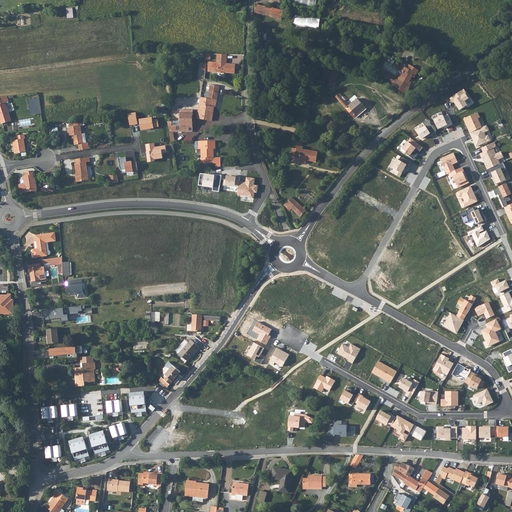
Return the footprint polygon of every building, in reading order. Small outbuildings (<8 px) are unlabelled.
[(255,4),(254,12),(270,16),(273,8),(255,4)] [(281,20),(284,11),(273,8),(270,16),(281,20)] [(296,16),(295,26),(320,28),(321,19),(296,16)] [(209,62),(209,65),(208,71),(235,73),(235,64),(227,64),(227,54),(218,54),(217,62),(209,62)] [(404,66),(406,64),(402,62),(397,70),(403,73),(401,76),(400,76),(398,80),(397,79),(394,84),(393,86),(406,94),(410,87),(409,86),(408,85),(410,81),(409,81),(412,76),(414,77),(419,70),(411,65),(408,69),(404,66)] [(394,84),(397,79),(394,78),(383,71),(380,75),(394,84)] [(208,98),(217,100),(219,86),(211,85),(209,93),(208,98)] [(463,88),(449,98),(453,103),(454,102),(460,111),(466,106),(467,107),(474,103),(463,88)] [(0,118),(2,123),(11,121),(5,102),(8,101),(6,96),(0,97),(0,118)] [(206,98),(201,97),(198,111),(209,113),(210,106),(213,107),(216,107),(217,100),(208,98),(206,98)] [(357,116),(366,108),(358,99),(353,103),(349,106),(347,104),(343,100),(341,102),(349,112),(351,109),(357,116)] [(169,132),(193,132),(193,110),(181,110),(180,121),(168,121),(169,132)] [(209,113),(198,111),(197,118),(207,120),(209,113)] [(136,113),(128,114),(130,126),(138,124),(136,113)] [(464,119),(470,133),(481,127),(477,119),(480,118),(477,113),(464,119)] [(444,115),(435,119),(439,128),(448,124),(448,126),(452,124),(448,115),(445,117),(444,115)] [(152,117),(139,119),(141,130),(154,128),(159,127),(158,119),(153,120),(152,117)] [(427,119),(423,123),(425,126),(418,131),(423,138),(425,137),(426,138),(436,132),(427,119)] [(481,127),(470,133),(476,146),(490,140),(488,135),(486,136),(484,132),(489,130),(487,125),(481,127)] [(83,143),(82,134),(81,126),(80,126),(70,128),(68,128),(69,136),(73,135),(75,145),(78,144),(79,151),(83,150),(87,150),(89,149),(88,143),(87,143),(83,143)] [(24,139),(25,139),(25,134),(17,136),(17,140),(13,140),(15,154),(25,152),(24,148),(26,148),(24,139)] [(411,137),(402,148),(411,155),(414,151),(416,149),(420,152),(424,147),(411,137)] [(216,149),(216,143),(207,143),(207,141),(199,141),(199,149),(201,149),(202,163),(216,163),(216,157),(213,157),(213,154),(214,154),(214,149),(216,149)] [(495,141),(481,148),(482,151),(479,153),(487,169),(500,163),(498,160),(503,157),(500,152),(496,154),(493,148),(497,146),(495,141)] [(155,143),(145,144),(148,163),(155,162),(155,160),(163,158),(162,153),(167,153),(166,145),(155,147),(155,143)] [(302,146),(298,145),(297,149),(296,156),(295,158),(300,159),(299,162),(306,163),(306,160),(316,162),(318,152),(302,149),(302,146)] [(458,162),(454,153),(441,159),(447,173),(449,173),(455,170),(453,164),(458,162)] [(86,162),(90,161),(90,157),(86,158),(86,157),(76,159),(76,163),(75,164),(77,176),(76,176),(77,182),(89,180),(86,162)] [(392,159),(389,166),(397,170),(394,174),(400,177),(407,164),(396,158),(395,160),(392,159)] [(500,163),(487,169),(489,173),(491,173),(496,185),(507,180),(503,172),(508,170),(504,161),(500,163)] [(462,167),(455,170),(449,173),(451,178),(454,177),(458,187),(467,182),(462,172),(464,171),(462,167)] [(36,181),(35,181),(33,171),(23,172),(24,176),(23,176),(24,184),(19,184),(20,192),(25,191),(25,192),(37,190),(36,181)] [(215,175),(200,173),(198,185),(213,188),(213,190),(219,191),(221,175),(215,174),(215,175)] [(111,183),(119,182),(117,174),(112,175),(113,180),(110,181),(111,183)] [(236,177),(227,176),(226,180),(224,179),(223,186),(238,188),(239,187),(240,181),(236,180),(236,177)] [(254,179),(246,178),(246,182),(239,187),(238,188),(237,194),(248,196),(248,197),(253,198),(254,193),(257,193),(257,186),(253,186),(254,179)] [(511,179),(499,186),(506,202),(511,199),(511,194),(510,190),(511,188),(511,179)] [(470,186),(457,192),(459,197),(462,195),(465,201),(462,203),(464,207),(477,201),(470,186)] [(301,217),(306,211),(292,198),(284,205),(290,210),(292,208),(301,217)] [(474,207),(466,210),(468,214),(467,215),(469,220),(474,218),(477,224),(486,220),(482,212),(480,213),(478,209),(475,210),(474,207)] [(482,225),(467,232),(469,236),(472,235),(478,247),(491,239),(486,229),(485,230),(482,225)] [(33,250),(34,257),(47,255),(45,242),(56,240),(54,232),(47,233),(36,235),(38,249),(33,250)] [(41,267),(41,263),(29,265),(32,281),(46,279),(44,267),(41,267)] [(498,278),(490,282),(493,288),(496,287),(499,293),(510,288),(506,280),(500,283),(498,278)] [(83,290),(82,283),(82,280),(67,281),(68,286),(67,286),(67,295),(77,294),(77,298),(87,297),(86,290),(83,290)] [(509,293),(500,297),(507,312),(511,310),(511,298),(511,299),(509,293)] [(462,305),(456,315),(464,320),(477,298),(471,295),(468,300),(461,297),(458,303),(462,305)] [(490,301),(475,308),(479,316),(484,313),(487,319),(496,315),(490,301)] [(49,309),(43,310),(43,316),(45,316),(46,320),(58,318),(61,318),(61,321),(68,320),(68,314),(78,313),(78,311),(82,311),(82,309),(85,308),(85,305),(49,309)] [(456,315),(451,313),(444,326),(457,334),(464,320),(456,315)] [(192,325),(192,331),(201,332),(202,315),(193,314),(192,325)] [(497,319),(487,324),(488,328),(482,331),(489,346),(500,341),(495,331),(501,328),(497,319)] [(258,321),(252,331),(259,335),(257,339),(266,345),(271,336),(269,335),(272,329),(258,321)] [(57,328),(47,329),(49,344),(59,343),(57,328)] [(185,340),(176,350),(179,354),(189,343),(185,340)] [(187,361),(199,347),(191,340),(189,343),(179,354),(187,361)] [(264,348),(254,343),(248,356),(255,360),(254,361),(261,365),(264,360),(259,357),(264,348)] [(342,344),(337,352),(348,358),(346,361),(352,364),(361,349),(351,344),(349,347),(342,344)] [(83,347),(51,348),(51,355),(70,355),(70,357),(77,357),(77,353),(84,353),(83,347)] [(278,348),(270,362),(274,364),(275,362),(283,366),(290,355),(278,348)] [(442,355),(434,370),(441,374),(442,372),(448,375),(454,364),(448,361),(449,359),(442,355)] [(397,371),(378,361),(372,372),(391,383),(397,371)] [(95,369),(96,369),(95,362),(94,362),(83,363),(84,370),(81,370),(81,368),(74,368),(74,372),(75,372),(76,386),(85,386),(85,382),(88,381),(88,382),(96,382),(95,369)] [(170,370),(163,378),(170,384),(181,372),(174,366),(173,366),(169,362),(165,365),(170,370)] [(465,381),(471,370),(458,363),(452,374),(465,381)] [(126,369),(125,365),(123,365),(114,366),(115,374),(123,373),(123,369),(126,369)] [(465,381),(465,382),(477,389),(479,385),(483,387),(485,383),(481,381),(482,379),(480,378),(481,376),(471,370),(465,381)] [(335,380),(327,376),(326,377),(321,374),(313,387),(322,392),(324,388),(329,391),(335,380)] [(160,380),(167,387),(170,384),(163,378),(162,377),(160,380)] [(410,398),(420,382),(414,379),(413,381),(409,379),(408,381),(404,379),(399,387),(408,392),(406,396),(410,398)] [(355,402),(358,397),(350,393),(351,390),(346,388),(340,399),(353,405),(355,402)] [(487,389),(474,395),(478,404),(483,401),(485,406),(493,402),(487,389)] [(438,392),(427,390),(427,392),(420,392),(417,396),(421,398),(420,404),(426,405),(426,403),(437,405),(438,392)] [(446,391),(445,400),(441,400),(441,406),(451,406),(451,405),(457,405),(458,392),(446,391)] [(145,392),(130,393),(132,413),(137,412),(137,416),(142,416),(142,412),(147,411),(145,392)] [(360,394),(358,397),(355,402),(358,404),(357,406),(366,410),(371,401),(364,397),(365,397),(360,394)] [(122,400),(114,401),(116,416),(119,416),(118,412),(123,411),(122,400)] [(113,417),(116,416),(114,401),(107,401),(108,413),(113,412),(113,417)] [(77,404),(69,405),(71,421),(73,420),(73,416),(78,416),(77,404)] [(68,421),(71,421),(69,405),(62,406),(63,417),(68,417),(68,421)] [(50,407),(51,422),(54,422),(53,418),(58,417),(57,406),(50,407)] [(51,422),(50,407),(42,408),(43,419),(48,418),(48,423),(51,422)] [(386,411),(385,413),(382,411),(377,419),(387,425),(388,423),(392,425),(397,417),(386,411)] [(314,415),(294,413),(293,415),(289,414),(287,427),(299,429),(300,420),(305,420),(305,422),(313,423),(314,415)] [(398,416),(392,427),(398,430),(397,433),(401,435),(400,438),(405,441),(410,433),(414,424),(398,416)] [(334,436),(334,434),(340,434),(340,437),(347,437),(347,432),(351,432),(351,427),(347,427),(347,426),(341,426),(341,421),(335,421),(334,428),(331,428),(329,429),(329,436),(334,436)] [(124,423),(117,425),(122,440),(124,439),(123,435),(128,434),(124,423)] [(427,431),(414,424),(410,433),(413,434),(412,436),(421,441),(427,431)] [(119,441),(122,440),(117,425),(110,427),(113,438),(118,436),(119,441)] [(463,428),(457,428),(457,438),(469,438),(469,440),(476,440),(476,426),(467,426),(467,430),(463,430),(463,428)] [(491,426),(483,426),(483,427),(480,427),(480,438),(491,438),(491,426)] [(499,426),(495,426),(495,436),(508,437),(508,427),(499,427),(499,426)] [(453,427),(453,429),(444,429),(444,427),(437,427),(437,438),(444,438),(444,440),(451,440),(451,438),(457,438),(457,428),(457,427),(453,427)] [(104,431),(90,435),(96,454),(100,452),(101,457),(107,455),(105,451),(110,450),(104,431)] [(84,437),(69,441),(75,460),(80,459),(81,463),(86,461),(85,457),(90,456),(84,437)] [(53,446),(55,461),(57,461),(57,457),(62,457),(61,445),(53,446)] [(55,461),(53,446),(46,447),(47,458),(52,457),(52,462),(55,461)] [(356,469),(364,455),(357,455),(356,455),(350,465),(356,469)] [(428,481),(433,473),(427,470),(419,482),(410,476),(414,468),(402,462),(398,471),(395,469),(393,474),(401,479),(405,482),(404,483),(416,490),(418,486),(423,489),(423,488),(428,481)] [(281,479),(279,491),(289,493),(293,471),(274,467),(272,478),(281,479)] [(444,467),(436,482),(439,484),(443,478),(445,479),(446,477),(460,484),(461,482),(465,472),(456,468),(455,470),(450,467),(447,468),(444,467)] [(470,474),(470,473),(466,471),(465,472),(461,482),(469,486),(470,485),(474,487),(478,478),(470,474)] [(157,484),(157,486),(161,486),(163,473),(158,472),(158,473),(158,474),(150,474),(151,472),(144,472),(144,473),(139,473),(138,484),(143,485),(143,483),(157,484)] [(356,484),(370,484),(371,474),(364,474),(353,473),(353,474),(350,474),(349,486),(356,487),(356,484)] [(428,481),(432,483),(437,476),(433,473),(428,481)] [(511,477),(499,474),(496,483),(501,485),(508,487),(511,487),(511,477)] [(309,476),(309,478),(303,478),(303,489),(309,489),(309,487),(322,487),(322,486),(326,486),(327,477),(322,477),(322,476),(309,476)] [(109,479),(108,490),(118,491),(130,492),(130,482),(119,481),(113,481),(113,479),(109,479)] [(187,480),(185,496),(193,496),(206,498),(208,498),(210,484),(196,483),(196,485),(192,484),(193,481),(187,480)] [(423,488),(435,495),(434,497),(444,504),(449,496),(432,483),(428,481),(423,488)] [(249,484),(233,482),(232,495),(236,495),(236,494),(243,495),(248,496),(249,484)] [(84,490),(84,488),(78,487),(76,503),(82,504),(83,500),(96,501),(97,490),(93,490),(93,491),(84,490)] [(486,487),(477,504),(484,507),(489,497),(486,496),(490,490),(486,487)] [(59,511),(69,499),(57,491),(55,494),(56,495),(47,508),(51,511),(50,511),(59,511)] [(265,502),(268,493),(261,491),(259,500),(265,502)] [(398,493),(395,499),(400,501),(399,503),(406,507),(405,508),(404,511),(409,511),(416,501),(409,498),(403,495),(403,496),(398,493)]
